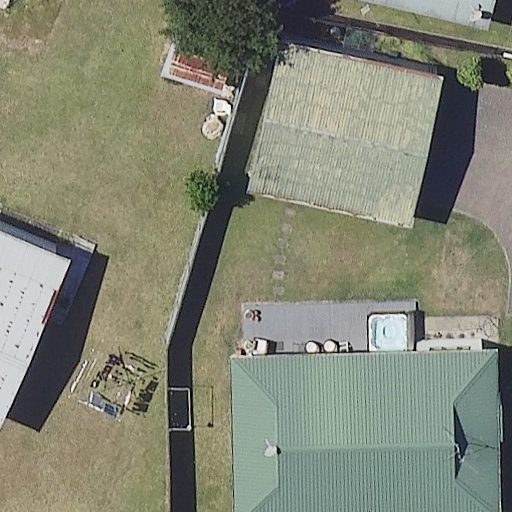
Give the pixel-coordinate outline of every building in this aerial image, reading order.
[(233,0),(162,0),(146,53),(210,73),(233,0)] [(505,0),(405,0),(501,21),(505,0)] [(422,223),(455,73),(291,37),(258,187),(422,223)] [(0,421),(11,426),(83,253),(0,218),(0,421)] [(429,511),(511,510),(511,492),(509,344),(244,350),(248,511),(429,511)]
